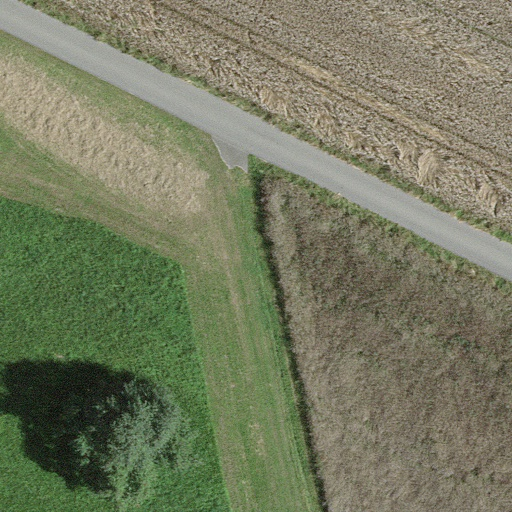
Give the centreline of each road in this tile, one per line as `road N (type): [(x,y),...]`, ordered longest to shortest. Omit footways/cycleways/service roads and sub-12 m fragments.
road 1 (unclassified): [(0,12),(511,268)]
road 2 (track): [(228,125),(309,511)]
